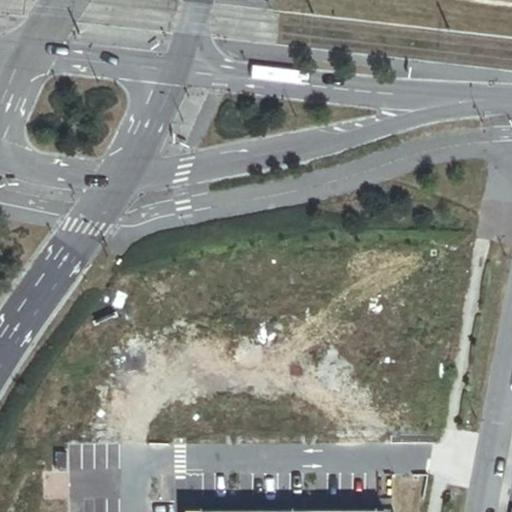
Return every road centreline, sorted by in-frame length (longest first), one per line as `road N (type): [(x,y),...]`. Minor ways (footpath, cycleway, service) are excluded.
road 1 (unclassified): [(117,175),(280,156),(448,107)]
road 2 (unclassified): [(448,107),(174,70)]
road 3 (secondary): [(0,329),(117,175)]
road 4 (residential): [(511,332),(477,511)]
road 5 (unclassified): [(174,70),(27,54)]
